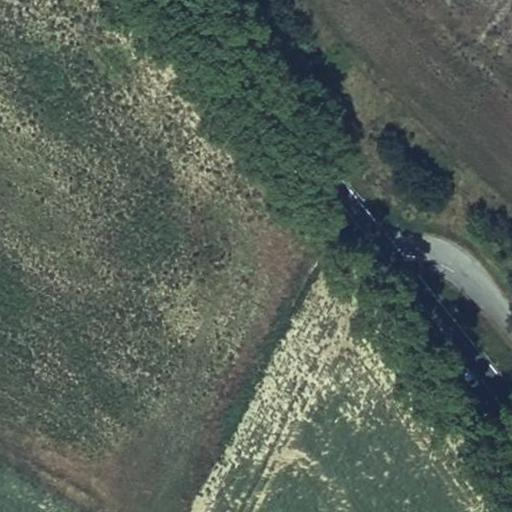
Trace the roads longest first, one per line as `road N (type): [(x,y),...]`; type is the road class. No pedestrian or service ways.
road 1 (primary): [(359,231),(173,0)]
road 2 (primary): [(511,423),(359,231)]
road 3 (unclassified): [(359,231),(410,239),(452,259),(511,333)]
